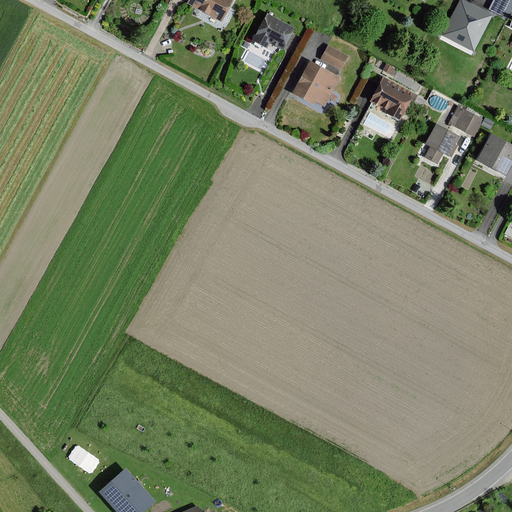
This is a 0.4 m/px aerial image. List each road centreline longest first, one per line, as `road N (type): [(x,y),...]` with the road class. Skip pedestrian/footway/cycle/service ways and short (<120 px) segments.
road 1 (residential): [(511,258),(34,0)]
road 2 (unclassified): [(89,511),(0,412)]
